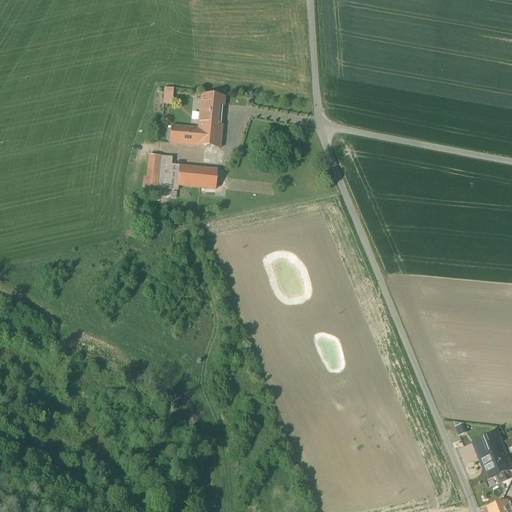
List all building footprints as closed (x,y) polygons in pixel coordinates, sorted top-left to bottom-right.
[(168,125),(166,144),(218,149),(223,97),(198,95),(195,128),(168,125)] [(219,195),(221,170),(170,165),(169,158),(146,156),(143,188),(219,195)] [(463,424),(455,428),(458,437),(467,434),(463,424)] [(511,467),(497,433),(471,445),(487,481),(511,469),(511,467)] [(484,508),(484,511),(508,511),(505,501),(484,508)]
